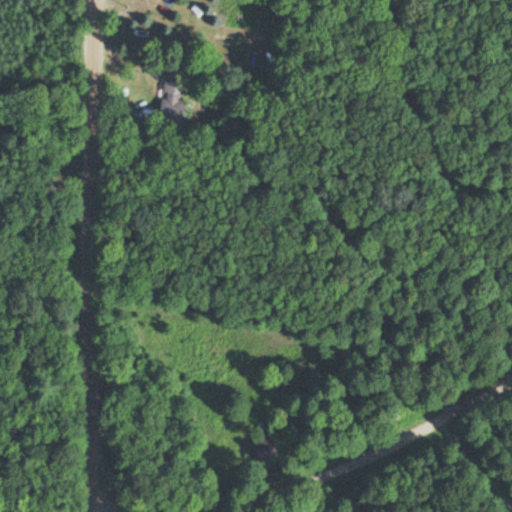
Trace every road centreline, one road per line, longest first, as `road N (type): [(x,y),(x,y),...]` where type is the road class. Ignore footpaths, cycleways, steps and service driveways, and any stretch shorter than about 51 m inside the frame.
road 1 (residential): [(89,511),(94,0)]
road 2 (residential): [(511,402),(417,452),(354,463),(231,507),(90,511)]
